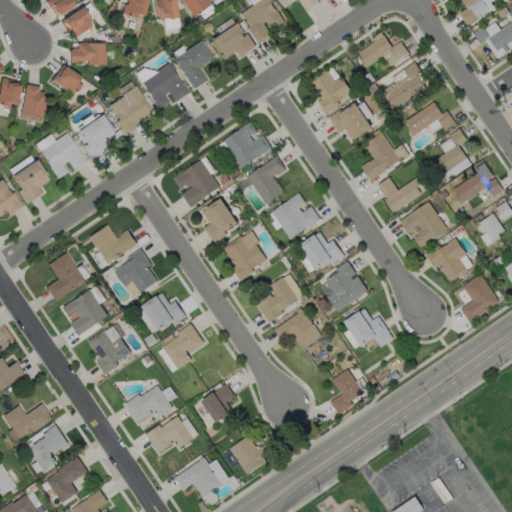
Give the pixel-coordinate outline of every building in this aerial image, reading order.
[(71,0),(74,4),(56,17),(50,8),(48,8),(43,1),(44,0),(71,0)] [(146,0),(143,15),(137,14),(136,18),(128,16),(128,15),(121,13),(123,4),(125,4),(125,0),(146,0)] [(173,0),(176,17),(167,18),(161,18),(160,17),(157,18),(156,14),(155,14),(152,0),(173,0)] [(207,0),(210,4),(191,16),(179,0),(207,0)] [(269,0),(285,22),(275,29),(270,22),(267,25),(265,22),(263,23),(271,35),(258,43),(238,13),(258,0),(269,0)] [(319,0),(318,1),(319,2),(306,11),(300,3),(301,2),(299,0),(294,0),(284,7),(279,0),(319,0)] [(492,0),(486,4),(489,8),(467,23),(459,12),(467,7),(461,0),(492,0)] [(88,28),(75,36),(70,29),(66,32),(59,22),(82,6),(87,14),(86,15),(90,20),(88,21),(90,24),(87,26),(88,28)] [(511,40),(511,41),(511,42),(511,47),(497,58),(485,41),(480,44),(472,33),(476,30),(482,26),(490,36),(511,21),(511,40)] [(234,22),(243,35),(247,33),(255,45),(239,56),(235,50),(224,58),(221,54),(210,39),(234,22)] [(383,34),(391,46),(399,40),(407,52),(389,65),(382,55),(365,67),(359,59),(362,57),(358,51),(383,34)] [(192,88),(206,79),(197,67),(212,57),(204,45),(208,43),(205,38),(201,41),(199,39),(184,50),(180,45),(168,53),(192,88)] [(103,42),(102,50),(104,50),(104,64),(86,64),(86,62),(68,62),(68,49),(70,49),(70,47),(76,47),(76,42),(103,42)] [(425,88),(395,108),(382,89),(394,81),(391,77),(413,61),(422,74),(417,77),(425,88)] [(166,62),(187,92),(174,100),(168,91),(162,94),(167,101),(158,108),(140,82),(156,71),(155,70),(166,62)] [(61,64),(80,76),(76,82),(80,84),(72,96),(50,81),(61,64)] [(327,70),(334,79),(340,75),(351,91),(337,101),(338,104),(325,113),(316,100),(321,97),(311,81),(327,70)] [(20,82),(16,103),(10,102),(9,106),(7,106),(7,108),(2,107),(2,105),(0,105),(0,82),(1,77),(6,78),(6,79),(20,82)] [(45,96),(41,118),(19,114),(25,84),(38,86),(37,91),(42,92),(41,96),(45,96)] [(137,127),(124,135),(115,122),(117,120),(107,105),(120,96),(120,95),(134,85),(151,111),(134,123),(137,127)] [(433,101),(441,113),(446,110),(454,121),(444,129),(442,126),(434,132),(429,124),(412,135),(407,128),(409,127),(405,121),(433,101)] [(355,102),(372,127),(356,138),(355,137),(352,140),(344,128),(338,132),(327,117),(340,108),(342,111),(355,102)] [(106,147),(91,157),(82,145),(85,144),(76,130),(100,113),(111,129),(110,130),(113,133),(101,141),(106,147)] [(249,135),(252,141),(261,135),(270,147),(240,167),(223,140),(224,140),(223,139),(239,129),(239,128),(249,121),(255,131),(249,135)] [(470,164),(444,181),(430,161),(444,152),(438,144),(449,136),(448,135),(458,128),(466,139),(458,145),(470,164)] [(65,132),(86,161),(73,170),(66,161),(61,164),(66,171),(56,178),(48,167),(49,166),(38,151),(65,132)] [(400,159),(370,180),(360,166),(368,160),(369,161),(373,158),(363,144),(381,132),(400,159)] [(276,174),(275,173),(272,176),(276,183),(277,183),(281,189),(282,191),(264,203),(246,176),(275,155),(284,169),(276,174)] [(40,192),(25,203),(16,190),(18,189),(10,176),(35,159),(46,174),(45,175),(48,179),(37,187),(40,192)] [(200,159),(219,186),(203,197),(203,198),(190,207),(180,194),(192,186),(191,184),(187,187),(185,183),(179,187),(172,177),(183,170),(183,171),(200,159)] [(487,180),(488,181),(494,177),(502,189),(492,196),(485,186),(460,203),(455,196),(457,194),(453,188),(477,172),(475,168),(484,162),(492,175),(489,177),(490,178),(487,180)] [(389,177),(398,190),(416,178),(420,184),(416,187),(420,193),(392,212),(384,199),(386,198),(377,184),(389,177)] [(5,186),(10,193),(12,191),(22,205),(10,213),(7,209),(0,213),(0,179),(6,186),(5,186)] [(298,207),(301,212),(310,206),(319,219),(289,239),(270,211),(297,192),(304,202),(298,207)] [(226,234),(214,243),(203,227),(209,223),(201,212),(205,209),(204,208),(220,197),(237,222),(224,231),(226,234)] [(427,201),(446,228),(419,247),(412,237),(418,233),(417,231),(420,229),(418,225),(407,233),(398,220),(410,212),(411,212),(427,201)] [(500,237),(486,246),(479,236),(485,232),(478,223),(492,213),(503,229),(497,233),(500,237)] [(105,224),(115,238),(119,235),(119,234),(126,229),(136,244),(106,264),(87,237),(105,224)] [(240,235),(241,237),(250,230),(258,242),(255,244),(265,259),(251,268),(253,272),(240,281),(231,268),(234,266),(222,248),(240,235)] [(319,232),(327,243),(332,239),(343,255),(339,258),(331,263),(329,260),(316,269),(299,244),(314,234),(315,234),(319,232)] [(454,237),(465,253),(458,258),(466,270),(449,282),(437,264),(433,267),(424,254),(438,244),(440,247),(454,237)] [(150,264),(146,266),(156,281),(153,282),(154,283),(132,298),(113,270),(121,265),(122,265),(128,261),(126,257),(139,248),(150,264)] [(83,279),(53,300),(44,286),(56,278),(46,264),(64,251),(83,279)] [(349,276),(351,279),(357,275),(367,290),(336,311),(326,297),(333,292),(324,280),(336,272),(334,269),(346,260),(355,273),(349,276)] [(511,281),(511,261),(503,267),(511,281)] [(498,301),(469,321),(459,308),(471,300),(462,285),(479,273),(498,301)] [(282,276),(297,299),(280,310),(282,313),(268,322),(255,303),(269,294),(271,297),(274,295),(267,285),(282,276)] [(88,288),(107,315),(78,335),(69,323),(78,317),(74,311),(68,316),(61,306),(71,299),(71,300),(88,288)] [(161,293),(169,304),(174,300),(185,316),(172,324),(171,321),(158,330),(141,305),(156,295),(157,295),(161,293)] [(357,306),(360,310),(364,308),(371,319),(377,315),(388,331),(388,332),(392,338),(379,347),(373,337),(360,346),(343,321),(353,314),(351,311),(357,306)] [(302,309),(321,335),(301,348),(292,335),(282,342),(273,329),(302,309)] [(203,342),(188,351),(187,349),(184,350),(190,359),(176,369),(161,347),(178,335),(176,332),(190,323),(203,342)] [(104,329),(112,340),(119,336),(130,352),(115,362),(117,364),(103,374),(95,361),(99,359),(87,340),(104,329)] [(0,358),(6,367),(14,361),(22,373),(0,387),(0,358)] [(351,404),(338,413),(329,401),(341,393),(331,378),(346,368),(362,392),(349,401),(351,404)] [(225,383),(234,395),(225,401),(232,411),(216,422),(201,400),(208,395),(213,391),(214,392),(220,387),(225,383)] [(156,384),(171,407),(157,417),(151,408),(148,410),(150,412),(136,422),(123,403),(138,393),(139,396),(156,384)] [(40,403),(50,418),(32,431),(30,429),(17,438),(1,415),(17,404),(23,414),(40,403)] [(177,415),(192,438),(178,447),(172,439),(170,440),(172,443),(158,453),(145,434),(158,424),(160,427),(177,415)] [(68,443),(54,453),(52,450),(49,452),(55,461),(41,471),(25,448),(42,436),(41,434),(55,424),(68,443)] [(247,436),(257,449),(267,442),(275,453),(269,457),(270,458),(263,463),(262,463),(246,474),(228,449),(247,436)] [(77,492),(61,502),(46,479),(59,470),(58,468),(76,455),(87,471),(70,482),(77,492)] [(203,457),(208,464),(215,459),(228,478),(221,483),(202,497),(192,483),(182,489),(174,477),(203,457)] [(0,465),(14,485),(0,495),(0,465)] [(99,511),(71,511),(89,499),(89,498),(100,490),(108,503),(98,510),(99,511)] [(26,495),(37,511),(0,511),(0,509),(11,502),(13,504),(26,495)] [(424,510),(421,511),(393,511),(415,497),(424,510)]
